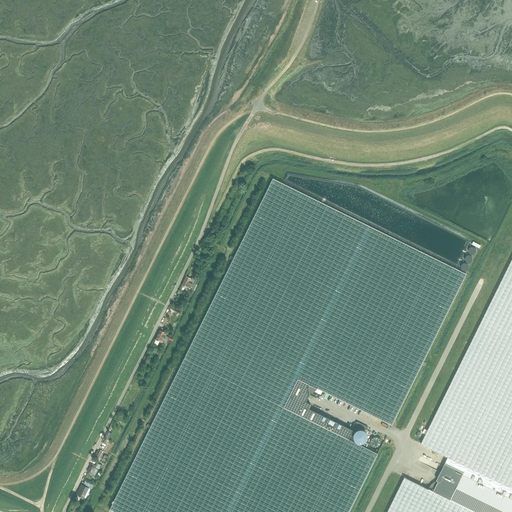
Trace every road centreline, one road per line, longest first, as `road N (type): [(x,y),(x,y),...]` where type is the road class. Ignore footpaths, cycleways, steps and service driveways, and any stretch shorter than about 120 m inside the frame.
road 1 (track): [(511,133),(492,131),(444,156),(392,168),(255,151),(237,167),(206,230)]
road 2 (unclassified): [(201,236),(64,511)]
road 3 (unclassified): [(201,236),(235,142),(302,44),(318,0)]
road 4 (unclassified): [(367,511),(482,279)]
